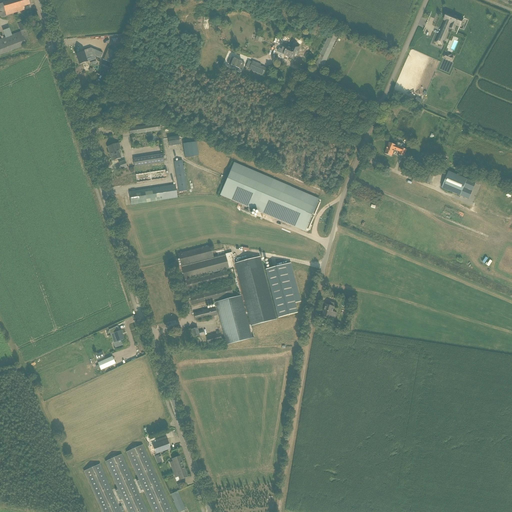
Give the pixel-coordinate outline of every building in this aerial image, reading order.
[(12,0),(3,3),(0,3),(0,11),(0,13),(2,17),(19,12),(24,10),(23,7),(30,4),(28,0),(12,0)] [(445,21),(441,29),(447,32),(449,26),(450,23),(457,26),(460,27),(463,20),(447,13),(444,20),(445,21)] [(0,39),(0,54),(26,45),(24,39),(28,37),(22,22),(18,24),(21,32),(0,39)] [(321,71),(338,35),(338,34),(330,31),(314,68),(321,71)] [(439,35),(435,43),(439,44),(441,45),(444,37),(439,35)] [(289,48),(283,46),(281,50),(284,51),(283,54),(288,56),(287,57),(292,59),(295,53),(297,54),(300,48),(299,48),(300,45),(294,42),(291,49),(289,48)] [(82,53),(76,55),(79,65),(84,63),(87,62),(85,57),(92,55),(94,55),(95,50),(91,49),(87,50),(82,52),(82,53)] [(103,61),(101,65),(110,69),(112,64),(113,65),(116,57),(117,57),(118,54),(115,52),(114,52),(108,50),(108,49),(103,61)] [(249,69),(248,70),(257,73),(263,76),(266,68),(260,66),(260,65),(252,61),(252,63),(248,61),(245,67),(249,69)] [(452,123),(443,119),(439,128),(448,132),(452,123)] [(160,131),(160,125),(129,129),(130,135),(160,131)] [(170,146),(180,145),(179,137),(168,138),(170,146)] [(119,143),(107,147),(109,152),(110,152),(113,160),(121,158),(118,149),(121,148),(119,143)] [(186,158),(194,157),(192,143),(184,144),(186,158)] [(403,145),(397,143),(396,146),(389,143),(384,154),(391,157),(394,150),(400,152),(399,155),(404,157),(407,150),(402,148),(403,145)] [(135,167),(165,163),(163,155),(133,159),(135,167)] [(179,192),(186,191),(187,191),(183,161),(175,162),(179,192)] [(235,163),(221,196),(305,232),(306,230),(308,231),(314,217),(311,216),(312,214),(315,215),(320,203),(317,202),(318,199),(235,163)] [(437,167),(435,166),(428,163),(421,180),(430,184),(437,167)] [(166,171),(136,174),(137,181),(167,178),(166,171)] [(460,196),(469,200),(476,183),(467,180),(467,179),(448,172),(442,188),(460,196)] [(131,205),(136,204),(178,198),(176,185),(135,191),(135,190),(133,190),(131,191),(132,192),(129,192),(131,205)] [(277,319),(260,256),(235,263),(232,252),(225,254),(213,257),(210,246),(178,254),(185,280),(233,268),(241,295),(214,302),(226,345),(253,338),(250,326),(277,319)] [(300,302),(290,263),(265,270),(278,318),(297,313),(295,303),(300,302)] [(226,272),(185,282),(187,290),(228,279),(226,272)] [(230,287),(189,298),(191,305),(232,295),(230,287)] [(332,312),(334,307),(326,304),(322,317),(334,321),(337,313),(332,312)] [(217,316),(215,307),(193,313),(195,321),(217,316)] [(198,332),(197,328),(191,330),(193,337),(204,335),(203,331),(198,332)] [(117,342),(114,343),(115,348),(123,345),(121,341),(124,340),(121,331),(116,332),(114,333),(117,342)] [(220,334),(206,337),(207,343),(221,339),(220,334)] [(112,357),(97,363),(101,370),(115,364),(112,357)] [(152,445),(156,454),(171,449),(167,439),(152,445)] [(172,511),(142,445),(126,452),(153,511),(147,511),(121,454),(105,462),(127,511),(121,511),(100,464),(84,471),(102,511),(172,511)] [(180,456),(172,459),(174,466),(171,467),(175,478),(178,477),(179,480),(187,477),(180,456)] [(171,494),(178,511),(180,511),(185,510),(177,492),(171,494)]
